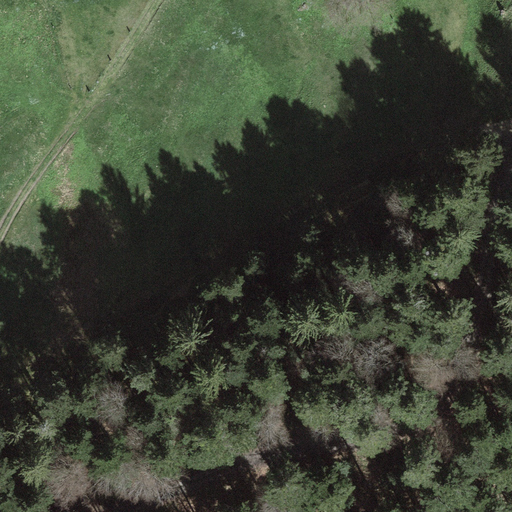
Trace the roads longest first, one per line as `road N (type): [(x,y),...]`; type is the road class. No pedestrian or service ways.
road 1 (track): [(511,128),(440,150),(154,301),(0,351)]
road 2 (track): [(0,235),(154,0)]
